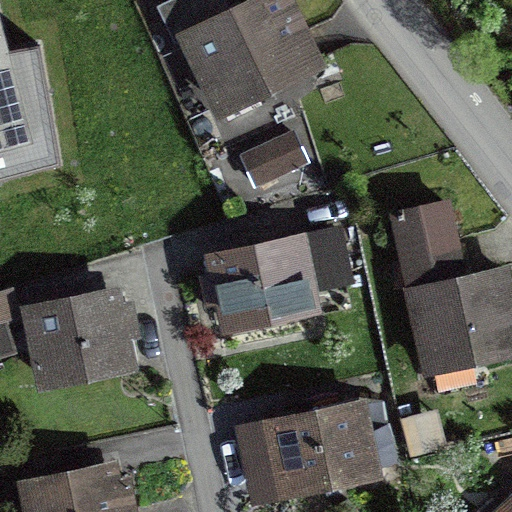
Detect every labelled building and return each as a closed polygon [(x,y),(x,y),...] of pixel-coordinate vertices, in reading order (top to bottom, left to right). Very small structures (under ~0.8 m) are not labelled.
[(156,0),(174,39),(183,36),(215,110),(328,60),(301,0),(156,0)] [(0,178),(63,163),(42,34),(11,39),(0,1),(0,178)] [(296,126),(240,147),(253,181),(309,160),(296,126)] [(452,191),(387,204),(421,370),(434,367),(439,390),(478,382),(473,358),(511,349),(511,266),(509,254),(466,263),(452,191)] [(306,224),(204,245),(208,265),(198,267),(205,299),(215,297),(221,327),(323,306),(319,286),(354,279),(342,220),(307,227),(306,224)] [(15,282),(0,285),(0,353),(28,346),(38,387),(140,361),(133,331),(143,329),(134,293),(125,295),(120,275),(20,300),(15,282)] [(373,423),(366,391),(232,419),(249,499),(298,489),(302,507),(343,498),(339,480),(382,471),(379,454),(392,451),(385,421),(373,423)] [(118,453),(16,473),(23,511),(139,511),(131,468),(121,470),(118,453)] [(511,511),(511,486),(483,511),(511,511)]
